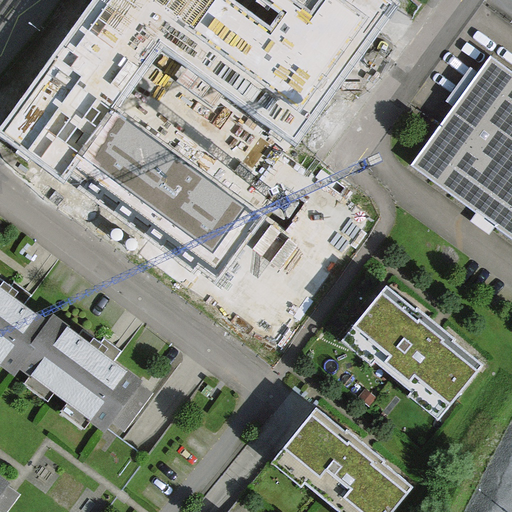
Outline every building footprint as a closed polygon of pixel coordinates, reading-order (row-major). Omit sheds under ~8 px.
[(392,3),(387,0),(95,0),(0,130),(0,133),(62,178),(71,165),(216,270),(255,217),(108,110),(159,40),(293,138),(392,3)] [(511,238),(511,74),(488,57),(410,166),(511,238)] [(372,364),(376,359),(411,388),(407,393),(437,418),(479,367),(385,290),(343,340),(372,364)] [(40,328),(0,297),(0,376),(1,378),(40,328)] [(99,436),(137,384),(49,319),(10,370),(99,436)] [(304,487),(308,482),(343,510),(341,511),(391,511),(411,488),(317,411),(275,463),(304,487)]
